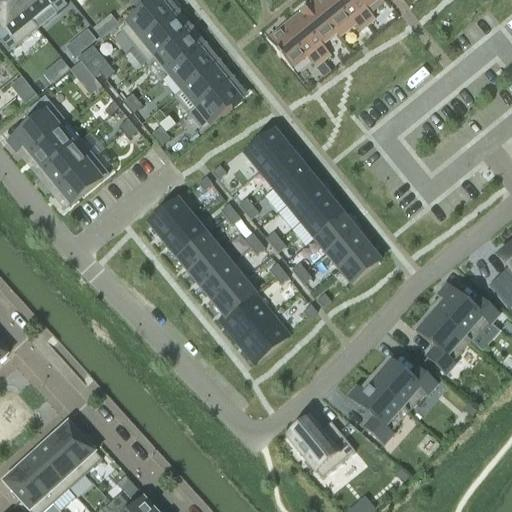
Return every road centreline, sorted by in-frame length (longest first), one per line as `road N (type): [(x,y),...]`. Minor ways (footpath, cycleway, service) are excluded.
road 1 (residential): [(0,165),(72,255),(252,434),(278,424),(317,389),(420,283)]
road 2 (residential): [(189,0),(420,283)]
road 3 (residential): [(168,511),(0,325)]
